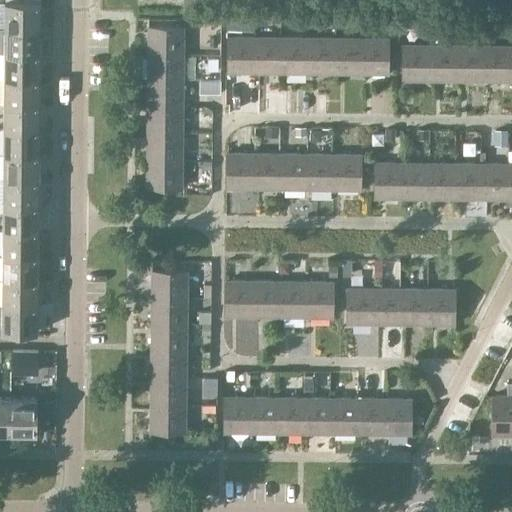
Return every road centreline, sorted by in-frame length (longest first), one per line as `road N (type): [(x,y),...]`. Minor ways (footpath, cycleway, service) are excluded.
road 1 (residential): [(217,221),(218,119),(511,121)]
road 2 (residential): [(217,221),(216,362),(429,364),(459,380)]
road 3 (residential): [(217,221),(497,225),(511,232)]
road 4 (unclassified): [(72,511),(75,221)]
road 5 (unclassified): [(75,221),(77,0)]
road 6 (residential): [(75,221),(217,221)]
road 7 (residential): [(420,511),(420,458),(459,380)]
